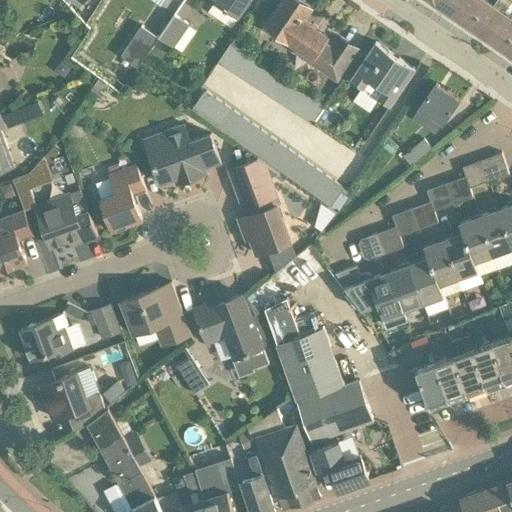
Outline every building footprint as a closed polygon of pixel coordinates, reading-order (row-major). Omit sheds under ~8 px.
[(213,0),(238,17),(250,0),(213,0)] [(302,0),(283,0),(266,25),(313,57),(327,36),(302,20),(310,6),(302,0)] [(511,0),(498,0),(510,9),(511,6),(511,0)] [(174,48),(190,24),(175,14),(158,37),(174,48)] [(137,66),(158,36),(143,25),(122,55),(137,66)] [(338,37),(318,69),(336,81),(357,49),(338,37)] [(390,107),(415,69),(375,42),(350,79),(390,107)] [(219,62),(229,68),(241,49),(231,43),(219,62)] [(238,74),(250,55),(241,49),(229,68),(238,74)] [(250,55),(238,74),(247,81),(260,61),(250,55)] [(60,74),(66,73),(71,67),(61,60),(54,70),(60,74)] [(260,61),(247,81),(257,87),(269,68),(260,61)] [(269,68),(257,87),(266,93),(279,74),(269,68)] [(279,74),(266,93),(276,98),(288,80),(279,74)] [(288,80),(276,98),(285,105),(297,86),(288,80)] [(97,81),(90,89),(97,94),(103,86),(97,81)] [(434,132),(458,98),(435,83),(413,118),(434,132)] [(297,86),(285,105),(295,111),(307,92),(297,86)] [(201,116),(214,97),(205,91),(192,110),(201,116)] [(307,92),(295,111),(304,117),(316,98),(307,92)] [(214,97),(201,116),(210,123),(224,104),(214,97)] [(316,98),(304,117),(313,123),(325,104),(316,98)] [(40,99),(6,112),(11,126),(45,113),(40,99)] [(224,104),(210,123),(220,129),(233,110),(224,104)] [(233,110),(220,129),(229,136),(242,117),(233,110)] [(18,143),(6,147),(0,130),(0,128),(4,127),(0,116),(0,171),(25,162),(18,143)] [(242,117),(229,136),(238,142),(251,123),(242,117)] [(251,123),(238,142),(247,148),(261,129),(251,123)] [(188,141),(182,124),(143,139),(160,184),(174,179),(180,181),(202,173),(204,167),(220,161),(209,133),(188,141)] [(261,129),(247,148),(256,155),(269,136),(261,129)] [(269,136),(257,155),(266,161),(279,142),(269,136)] [(410,164),(431,149),(424,139),(403,155),(410,164)] [(279,142),(266,161),(275,168),(288,149),(279,142)] [(288,149),(275,168),(284,174),(297,155),(288,149)] [(145,189),(135,164),(137,164),(133,153),(125,156),(129,167),(121,170),(119,163),(106,168),(116,192),(100,198),(102,205),(108,219),(112,230),(141,220),(131,194),(145,189)] [(481,160),(488,181),(508,174),(501,153),(481,160)] [(297,155),(284,174),(293,181),(307,162),(297,155)] [(469,187),(488,181),(481,160),(462,167),(465,176),(469,187)] [(307,162),(293,181),(303,187),(316,168),(307,162)] [(290,241),(275,199),(277,198),(268,176),(258,163),(230,173),(245,215),(238,217),(243,230),(247,228),(256,253),(290,241)] [(316,168),(303,187),(312,194),(325,175),(316,168)] [(29,188),(27,184),(24,175),(13,179),(18,192),(29,188)] [(325,175),(312,194),(321,200),(334,181),(325,175)] [(472,197),(469,187),(465,176),(445,183),(452,204),(472,197)] [(334,181),(321,200),(330,207),(331,205),(340,192),(343,188),(334,181)] [(10,182),(0,186),(0,192),(3,200),(15,195),(10,182)] [(433,210),(452,204),(445,183),(426,190),(430,201),(433,210)] [(84,241),(97,236),(80,190),(35,206),(50,247),(82,234),(84,241)] [(437,222),(433,210),(430,201),(411,208),(419,228),(437,222)] [(321,202),(315,225),(321,230),(335,213),(321,202)] [(511,203),(498,209),(511,249),(511,248),(511,203)] [(100,222),(108,219),(102,205),(94,208),(100,222)] [(399,235),(419,228),(411,208),(392,215),(396,226),(399,235)] [(492,255),(511,249),(498,209),(479,215),(492,255)] [(0,272),(26,262),(18,240),(33,234),(24,210),(1,219),(0,219),(0,272)] [(497,269),(492,255),(479,215),(459,222),(462,232),(478,272),(479,275),(497,269)] [(403,247),(399,235),(396,226),(375,234),(383,254),(403,247)] [(458,279),(478,272),(462,232),(443,238),(458,279)] [(364,261),(383,254),(375,234),(357,240),(364,261)] [(440,285),(458,279),(443,238),(424,245),(443,296),(447,308),(448,308),(440,285)] [(428,315),(447,308),(443,296),(424,245),(427,257),(409,263),(424,303),(428,315)] [(403,310),(424,303),(409,263),(389,271),(403,310)] [(385,328),(407,321),(389,271),(374,276),(365,272),(359,274),(358,271),(339,278),(357,303),(359,302),(363,311),(377,306),(385,328)] [(191,334),(177,298),(163,302),(158,287),(122,300),(134,333),(156,325),(163,344),(191,334)] [(269,362),(252,318),(241,294),(228,298),(228,296),(194,309),(206,342),(227,335),(242,376),(255,371),(254,368),(269,362)] [(300,335),(287,298),(265,308),(312,442),(373,421),(359,380),(344,385),(324,327),(300,335)] [(101,338),(121,331),(111,304),(91,312),(101,338)] [(58,331),(53,317),(21,330),(32,360),(56,351),(57,354),(73,348),(65,328),(58,331)] [(505,382),(511,379),(511,346),(508,336),(490,343),(505,382)] [(486,389),(505,382),(490,343),(472,349),(486,389)] [(468,395),(486,389),(472,349),(454,355),(468,395)] [(192,355),(178,365),(181,369),(187,378),(201,369),(192,355)] [(451,401),(468,395),(454,355),(437,361),(451,401)] [(129,358),(118,362),(121,371),(132,367),(129,358)] [(430,408),(451,401),(437,361),(416,369),(416,368),(407,372),(414,384),(420,381),(430,408)] [(58,378),(59,380),(41,386),(54,418),(67,413),(73,432),(88,424),(105,409),(104,404),(99,392),(85,397),(77,371),(58,378)] [(99,392),(104,404),(117,399),(114,391),(109,389),(99,392)] [(164,511),(157,499),(108,407),(105,409),(88,424),(119,483),(115,486),(129,511),(134,509),(135,511),(164,511)] [(283,426),(277,407),(248,429),(252,441),(260,438),(278,495),(279,495),(281,502),(288,499),(290,507),(313,499),(311,492),(316,490),(314,485),(294,423),(283,426)] [(252,441),(248,429),(240,435),(244,448),(253,445),(252,441)] [(346,458),(340,440),(310,451),(318,471),(330,467),(338,490),(368,480),(359,453),(358,454),(346,458)] [(234,511),(230,498),(242,495),(225,443),(188,456),(192,463),(195,469),(208,511),(234,511)] [(271,511),(275,511),(255,449),(246,452),(254,475),(243,478),(253,511),(271,511)] [(208,511),(195,469),(184,473),(184,474),(190,493),(196,491),(198,499),(182,504),(177,490),(157,499),(164,511),(208,511)] [(511,511),(511,491),(508,480),(484,488),(492,511),(511,511)] [(492,511),(484,488),(459,497),(464,511),(492,511)]
